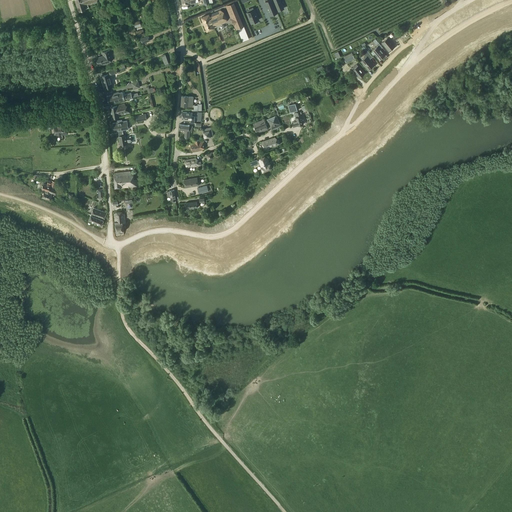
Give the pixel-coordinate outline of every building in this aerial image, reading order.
[(85,7),(97,3),(96,0),(75,0),(79,11),(85,9),(85,7)] [(277,9),(283,6),(280,0),(275,2),(275,3),(274,3),(272,0),(270,0),(265,2),(270,15),(278,12),(276,9),(277,8),(277,9)] [(232,2),(226,5),(231,17),(230,18),(232,22),(234,28),(241,25),(232,2)] [(254,10),(253,7),(246,10),(247,13),(251,23),(259,20),(254,10)] [(207,12),(201,15),(207,29),(214,26),(214,25),(224,20),(225,17),(226,16),(224,10),(222,10),(220,8),(209,13),(209,12),(207,12)] [(143,29),(136,31),(137,37),(145,35),(143,29)] [(141,38),(142,44),(151,41),(149,35),(141,38)] [(388,37),(382,43),(389,51),(390,50),(391,51),(394,48),(394,47),(395,46),(388,37)] [(378,46),(372,51),(380,60),(385,55),(381,50),(384,48),(379,42),(376,44),(378,46)] [(102,64),(103,65),(109,63),(108,59),(112,57),(110,50),(102,52),(103,56),(96,58),(98,65),(102,64)] [(366,57),(361,61),(368,70),(370,69),(373,67),(373,66),(374,65),(370,59),(373,57),(368,50),(363,54),(366,57)] [(351,68),(353,70),(359,78),(365,74),(357,64),(351,68)] [(101,76),(105,88),(112,86),(109,74),(101,76)] [(140,88),(138,81),(131,83),(133,89),(140,88)] [(131,93),(125,95),(124,96),(123,92),(119,93),(119,92),(115,93),(115,94),(107,96),(109,104),(132,98),(131,93)] [(181,106),(193,106),(193,97),(182,96),(181,106)] [(290,106),(290,109),(291,112),(299,110),(297,103),(290,106)] [(117,106),(110,108),(112,119),(119,117),(119,116),(131,113),(130,107),(128,108),(128,105),(125,106),(125,104),(117,105),(117,106)] [(222,115),(222,114),(222,113),(222,111),(221,110),(221,109),(220,108),(218,108),(216,107),(215,108),(214,108),(212,109),(212,110),(210,111),(210,112),(210,114),(210,115),(210,116),(211,117),(212,118),(213,119),(214,120),(215,120),(216,120),(218,120),(220,119),(221,118),(222,117),(222,116),(222,115)] [(189,119),(189,122),(195,123),(195,117),(192,116),(192,113),(183,112),(182,118),(189,119)] [(297,117),(295,118),(296,121),(292,122),(294,127),(298,125),(298,126),(304,124),(301,116),(300,112),(296,113),(297,117)] [(276,115),(267,119),(272,130),(281,126),(280,123),(276,115)] [(258,133),(268,129),(264,119),(253,124),(258,133)] [(122,120),(119,120),(117,120),(117,122),(113,123),(114,131),(119,131),(120,135),(118,136),(120,146),(127,144),(125,135),(123,135),(122,130),(128,129),(127,121),(122,122),(122,120)] [(57,136),(68,134),(68,132),(68,126),(67,126),(67,124),(54,125),(55,135),(56,134),(57,136)] [(189,125),(179,124),(179,129),(186,130),(186,132),(185,132),(184,136),(184,138),(189,138),(189,130),(189,128),(191,129),(192,127),(194,128),(194,126),(189,125)] [(203,129),(203,131),(203,132),(204,138),(211,137),(211,136),(213,136),(212,127),(203,129)] [(272,139),(262,142),(265,150),(269,148),(268,147),(277,144),(276,141),(273,142),(272,139)] [(191,144),(192,151),(205,149),(203,141),(201,142),(200,140),(194,141),(195,143),(191,144)] [(212,151),(206,154),(208,160),(215,158),(214,158),(221,155),(220,153),(219,153),(220,154),(218,155),(216,151),(212,152),(212,151)] [(259,161),(256,160),(253,161),(255,165),(260,163),(261,167),(263,172),(272,168),(270,164),(267,157),(259,161)] [(185,160),(186,168),(201,165),(201,162),(196,162),(196,158),(185,160)] [(114,173),(115,188),(137,186),(137,180),(134,180),(134,175),(131,175),(131,172),(114,173)] [(184,180),(185,188),(198,185),(197,178),(184,180)] [(42,184),(41,189),(45,190),(45,192),(44,192),(42,198),(45,200),(50,187),(49,186),(51,179),(50,180),(48,180),(46,184),(47,184),(46,186),(42,184)] [(197,188),(199,194),(201,193),(202,195),(209,193),(208,191),(207,185),(197,188)] [(50,187),(45,200),(49,201),(52,194),(56,195),(57,191),(56,191),(57,189),(50,187)] [(174,190),(170,191),(167,191),(168,196),(170,196),(171,201),(174,201),(174,203),(176,202),(176,201),(176,198),(175,198),(174,190)] [(94,207),(91,215),(104,220),(107,213),(94,207)] [(125,213),(114,214),(116,233),(124,232),(123,224),(126,224),(125,222),(126,222),(125,213)] [(91,215),(88,220),(101,226),(104,220),(91,215)]
